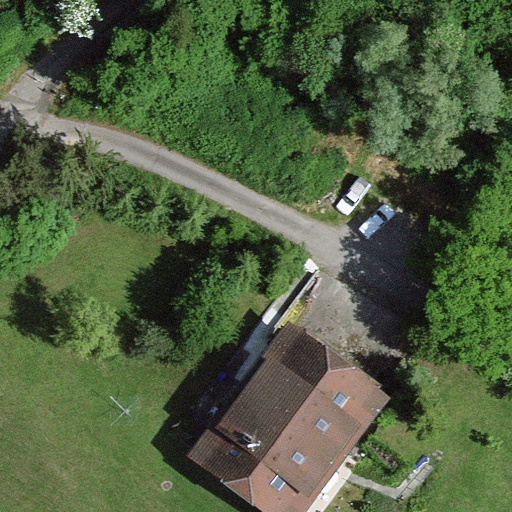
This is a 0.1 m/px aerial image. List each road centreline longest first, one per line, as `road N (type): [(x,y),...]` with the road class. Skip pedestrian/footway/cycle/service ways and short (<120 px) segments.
road 1 (residential): [(0,131),(18,114),(211,192),(511,357)]
road 2 (track): [(129,0),(18,114)]
